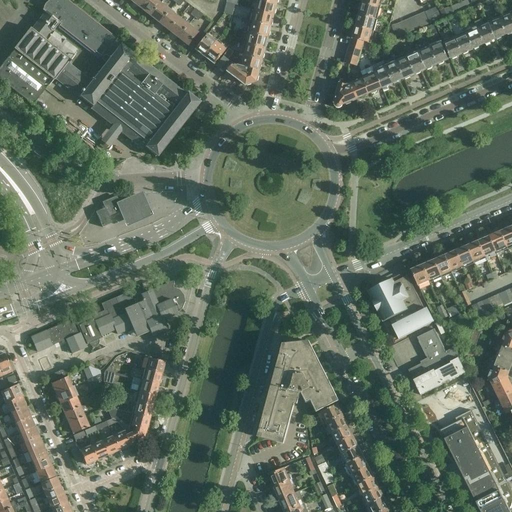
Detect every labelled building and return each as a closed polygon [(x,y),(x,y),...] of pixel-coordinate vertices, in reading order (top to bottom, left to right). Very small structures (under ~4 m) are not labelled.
[(0,79),(33,105),(47,86),(52,81),(53,82),(55,78),(76,94),(92,107),(90,109),(104,120),(142,150),(144,148),(157,158),(200,103),(187,93),(186,94),(133,53),(132,54),(120,45),(119,46),(115,43),(118,40),(117,39),(116,40),(104,30),(65,0),(49,0),(42,11),(44,12),(31,29),(29,28),(13,49),(15,50),(8,59),(7,58),(0,67),(0,79)] [(148,0),(133,0),(133,1),(142,8),(148,0)] [(161,4),(155,0),(148,0),(142,8),(152,15),(161,4)] [(259,0),(258,0),(256,11),(273,16),(274,14),(275,14),(276,10),(275,9),(276,5),(259,0)] [(379,8),(381,0),(362,0),(362,4),(379,8)] [(462,2),(451,7),(453,11),(464,7),(462,2)] [(170,11),(161,4),(152,15),(161,23),(170,11)] [(376,20),(379,8),(362,4),(361,5),(360,5),(359,10),(360,10),(359,15),(376,20)] [(448,8),(440,11),(442,17),(453,12),(453,11),(451,7),(448,8)] [(238,10),(227,8),(225,15),(230,16),(230,13),(237,14),(238,10)] [(424,13),(429,24),(441,19),(436,8),(424,13)] [(195,18),(199,12),(195,9),(191,15),(195,18)] [(179,18),(170,11),(161,23),(170,30),(179,18)] [(256,11),(253,22),(270,27),(271,25),(272,25),(273,21),(272,20),(273,16),(256,11)] [(199,12),(195,18),(198,21),(203,15),(199,12)] [(429,24),(424,13),(396,24),(391,26),(395,39),(429,24)] [(511,18),(510,13),(499,18),(506,35),(507,35),(508,36),(511,33),(511,18)] [(373,32),(376,20),(359,15),(358,16),(357,17),(356,21),(357,22),(355,27),(373,32)] [(189,26),(179,18),(170,30),(180,37),(189,26)] [(499,18),(487,23),(495,40),(496,40),(501,39),(501,37),(506,35),(499,18)] [(487,23),(484,24),(481,20),(474,23),(476,28),(483,45),(484,44),(486,45),(490,43),(490,42),(495,40),(487,23)] [(253,22),(250,33),(268,38),(268,37),(269,36),(270,33),(269,32),(270,27),(253,22)] [(438,37),(433,25),(428,27),(434,39),(438,37)] [(189,26),(180,37),(189,44),(198,33),(189,26)] [(370,44),(373,32),(355,27),(355,28),(354,28),(353,33),(354,34),(352,38),(351,38),(351,39),(364,42),(370,44)] [(476,28),(465,32),(472,49),(473,49),(474,50),(479,48),(479,47),(483,45),(476,28)] [(465,32),(454,37),(461,54),(462,54),(463,55),(468,53),(468,52),(472,49),(465,32)] [(250,33),(247,44),(265,49),(265,48),(266,47),(267,43),(266,43),(268,38),(250,33)] [(217,42),(208,35),(197,49),(197,50),(197,51),(200,54),(202,53),(206,56),(217,42)] [(461,54),(454,37),(442,42),(450,59),(451,59),(452,60),(457,58),(456,56),(461,54)] [(351,39),(349,47),(362,50),(364,42),(351,39)] [(215,64),(226,49),(217,42),(206,56),(206,57),(206,59),(210,61),(211,60),(215,64)] [(430,47),(438,64),(439,65),(443,63),(443,62),(448,60),(440,42),(430,47)] [(247,44),(244,55),(262,60),(262,59),(263,58),(264,55),(263,54),(265,49),(247,44)] [(349,47),(347,55),(359,58),(362,50),(349,47)] [(430,47),(417,52),(425,70),(426,69),(427,70),(431,68),(432,67),(438,64),(430,47)] [(417,52),(407,57),(415,74),(416,75),(420,73),(420,72),(425,70),(417,52)] [(244,55),(242,66),(259,71),(259,70),(260,69),(261,66),(260,65),(262,60),(244,55)] [(347,55),(345,61),(345,63),(357,66),(359,58),(347,55)] [(228,68),(232,63),(224,56),(216,66),(224,72),(228,67),(228,68)] [(407,57),(396,62),(403,79),(404,79),(405,79),(409,78),(409,76),(415,74),(407,57)] [(396,62),(386,66),(393,83),(394,84),(398,82),(398,81),(403,79),(396,62)] [(259,71),(242,66),(233,64),(232,63),(228,68),(229,69),(228,71),(233,75),(233,77),(236,79),(238,78),(247,86),(250,84),(250,83),(257,81),(258,77),(257,76),(259,71)] [(374,71),(374,72),(381,88),(382,88),(383,89),(387,87),(388,86),(393,83),(386,66),(374,71)] [(362,77),(369,94),(371,93),(372,94),(376,92),(376,91),(381,88),(374,72),(374,71),(373,71),(373,69),(369,71),(368,68),(360,71),(362,77)] [(349,82),(356,99),(361,97),(363,98),(367,96),(367,95),(369,94),(362,77),(349,83),(349,82)] [(356,99),(349,82),(340,80),(334,103),(334,104),(334,105),(335,106),(336,107),(337,108),(338,108),(339,108),(340,108),(341,107),(341,106),(342,105),(345,104),(346,105),(350,103),(351,102),(356,99)] [(104,140),(100,146),(99,146),(105,150),(109,144),(104,140)] [(142,192),(116,203),(124,222),(126,227),(152,216),(150,211),(142,192)] [(96,212),(98,218),(102,228),(104,228),(111,224),(108,216),(122,210),(116,197),(104,202),(103,203),(104,206),(105,208),(96,212)] [(507,249),(511,247),(511,228),(511,227),(510,228),(509,227),(505,229),(505,230),(500,232),(507,249)] [(496,254),(507,249),(500,232),(499,233),(498,232),(494,233),(494,235),(489,237),(496,254)] [(485,259),(496,254),(489,237),(488,237),(487,236),(483,238),(483,240),(478,242),(485,259)] [(474,263),(485,259),(478,242),(477,242),(476,241),(472,243),(472,244),(467,246),(474,263)] [(463,268),(474,263),(467,246),(466,247),(465,246),(461,248),(461,249),(456,251),(463,268)] [(450,254),(445,256),(452,273),(463,268),(456,251),(455,252),(454,251),(450,252),(450,254)] [(441,278),(452,273),(445,256),(444,256),(443,255),(439,257),(439,259),(434,261),(441,278)] [(430,282),(441,278),(434,261),(433,261),(432,260),(428,262),(428,263),(423,266),(430,282)] [(411,271),(418,287),(430,282),(423,266),(422,266),(420,265),(416,267),(416,268),(411,271)] [(394,343),(431,324),(405,272),(368,291),(394,343)] [(469,275),(467,276),(472,288),(476,286),(474,283),(472,283),(469,275)] [(182,298),(180,294),(183,293),(179,284),(176,286),(172,276),(88,312),(105,350),(176,320),(182,298)] [(499,294),(504,306),(509,303),(504,292),(499,294)] [(493,297),(498,308),(504,306),(499,294),(493,297)] [(466,307),(470,305),(466,296),(462,298),(466,307)] [(488,299),(493,311),(498,308),(493,297),(488,299)] [(482,302),(487,313),(493,311),(488,299),(482,302)] [(436,308),(442,321),(449,318),(442,302),(440,303),(441,306),(436,308)] [(477,304),(482,316),(487,313),(482,302),(477,304)] [(482,316),(477,304),(471,307),(476,318),(482,316)] [(469,343),(475,346),(482,327),(476,324),(469,343)] [(417,339),(427,359),(420,363),(421,365),(408,371),(414,382),(415,381),(417,387),(421,396),(442,385),(442,384),(450,381),(466,373),(453,349),(446,352),(434,330),(417,339)] [(511,330),(505,333),(500,347),(511,351),(511,330)] [(307,345),(291,346),(285,347),(262,432),(261,438),(281,444),(293,401),(296,402),(300,388),(302,388),(308,400),(312,398),(319,411),(336,403),(307,345)] [(497,354),(496,357),(511,363),(511,351),(500,347),(497,354)] [(0,375),(0,377),(12,372),(4,354),(3,355),(1,354),(0,354),(0,375)] [(496,357),(492,367),(509,374),(510,371),(511,368),(511,365),(511,363),(496,357)] [(145,370),(161,374),(161,373),(162,373),(163,369),(163,367),(164,363),(148,359),(145,370)] [(100,371),(89,367),(88,368),(92,378),(100,375),(100,371)] [(507,379),(507,378),(509,374),(492,367),(488,378),(492,386),(506,379),(507,379)] [(49,376),(50,379),(52,382),(66,376),(63,370),(49,376)] [(145,370),(142,381),(158,385),(158,384),(159,384),(160,380),(160,379),(161,374),(145,370)] [(104,374),(103,382),(111,384),(114,374),(111,373),(105,371),(104,374)] [(100,386),(100,375),(92,378),(91,379),(94,389),(100,386)] [(56,394),(72,387),(67,377),(51,384),(52,386),(52,387),(54,391),(56,394)] [(499,400),(511,393),(511,387),(508,380),(507,379),(506,379),(492,386),(495,392),(493,392),(495,396),(497,396),(499,400)] [(158,385),(142,381),(141,380),(138,391),(155,396),(155,395),(156,395),(157,391),(157,390),(158,385)] [(6,403),(21,397),(22,396),(17,384),(0,391),(5,403),(6,403)] [(72,387),(56,394),(56,395),(56,396),(58,401),(59,401),(60,404),(76,397),(78,396),(74,386),(72,387)] [(135,402),(152,407),(153,406),(154,402),(154,401),(155,396),(138,391),(135,402)] [(506,414),(511,412),(511,411),(511,393),(499,400),(501,404),(499,404),(501,409),(503,408),(506,414)] [(21,397),(6,403),(11,413),(26,407),(26,405),(25,402),(24,402),(21,397)] [(80,407),(76,397),(60,404),(61,406),(60,406),(62,410),(63,411),(64,414),(80,407)] [(135,402),(132,414),(149,418),(150,417),(151,413),(151,412),(152,407),(135,402)] [(326,424),(342,415),(337,405),(320,413),(326,424)] [(26,407),(11,413),(15,424),(30,417),(29,413),(29,411),(28,408),(27,408),(26,407)] [(84,417),(80,407),(64,414),(65,415),(65,416),(67,420),(67,421),(69,424),(84,417)] [(488,411),(486,412),(490,421),(495,419),(492,414),(490,415),(488,411)] [(149,418),(132,414),(131,414),(133,414),(130,425),(146,429),(147,428),(148,424),(148,423),(149,418)] [(326,424),(331,434),(347,426),(342,415),(326,424)] [(15,424),(19,433),(35,427),(34,426),(35,425),(34,422),(32,421),(30,417),(15,424)] [(84,417),(69,424),(69,426),(71,430),(72,431),(73,434),(89,427),(84,417)] [(108,426),(106,422),(96,426),(98,431),(108,426)] [(467,443),(450,452),(480,511),(511,511),(511,491),(477,423),(461,431),(467,443)] [(146,429),(130,425),(129,429),(130,434),(125,436),(130,446),(131,445),(132,446),(136,445),(136,443),(140,441),(142,441),(145,439),(144,437),(146,429)] [(98,431),(96,426),(85,431),(87,436),(98,431)] [(331,434),(336,444),(353,436),(347,426),(331,434)] [(35,427),(19,433),(23,443),(38,437),(37,433),(37,432),(38,431),(36,428),(35,428),(35,427)] [(112,435),(119,450),(120,450),(121,451),(125,449),(125,448),(130,446),(125,436),(123,430),(112,435)] [(73,436),(75,441),(87,436),(85,431),(73,436)] [(505,433),(499,436),(506,450),(511,447),(505,433)] [(112,435),(101,440),(108,455),(109,455),(110,455),(114,454),(114,453),(119,450),(112,435)] [(336,444),(341,455),(358,446),(353,436),(336,444)] [(38,437),(23,443),(27,452),(42,446),(42,445),(43,444),(41,441),(40,440),(38,437)] [(10,438),(3,441),(7,450),(14,447),(10,438)] [(101,440),(90,445),(97,460),(98,459),(99,460),(102,458),(103,457),(104,457),(108,455),(101,440)] [(78,447),(70,451),(77,467),(85,463),(85,465),(87,464),(88,465),(91,463),(92,462),(97,460),(90,445),(79,450),(78,447)] [(42,446),(27,452),(32,463),(47,457),(45,452),(45,450),(44,447),(43,447),(42,446)] [(341,455),(346,465),(363,456),(358,446),(341,455)] [(10,459),(18,456),(14,447),(7,450),(10,459)] [(322,455),(314,458),(318,466),(325,463),(322,455)] [(346,465),(351,475),(368,467),(363,456),(346,465)] [(47,457),(32,463),(36,473),(51,466),(51,465),(51,464),(50,461),(48,460),(47,457)] [(306,459),(311,472),(315,471),(309,457),(306,459)] [(2,460),(1,460),(4,467),(10,465),(7,458),(2,460)] [(51,466),(36,473),(40,483),(55,476),(53,472),(54,470),(53,467),(51,467),(51,466)] [(22,467),(16,470),(20,478),(26,476),(22,467)] [(351,475),(357,485),(357,486),(373,477),(368,467),(351,475)] [(274,488),(289,481),(284,468),(269,475),(269,476),(269,478),(270,481),(272,482),(274,488)] [(357,486),(362,496),(378,487),(373,477),(357,486)] [(44,493),(60,486),(59,486),(60,484),(59,482),(58,481),(56,478),(41,485),(44,493)] [(289,481),(274,488),(276,493),(276,495),(277,498),(278,498),(279,500),(294,493),(289,481)] [(324,491),(321,483),(314,486),(318,494),(324,491)] [(60,486),(44,493),(48,501),(63,495),(62,492),(63,491),(62,488),(60,488),(60,486)] [(362,496),(367,506),(384,497),(378,487),(362,496)] [(299,491),(294,493),(279,500),(280,501),(279,503),(281,506),(282,506),(284,511),(285,511),(305,504),(299,491)] [(63,495),(48,501),(51,510),(67,503),(66,502),(67,501),(66,498),(65,498),(63,495)] [(326,510),(328,509),(327,509),(332,507),(326,495),(321,497),(326,510)] [(367,506),(369,511),(380,511),(389,508),(384,497),(367,506)] [(0,511),(2,511),(26,502),(24,498),(16,501),(18,505),(15,506),(14,502),(9,504),(7,499),(0,502),(0,511)] [(34,499),(28,501),(31,508),(37,506),(34,499)] [(26,502),(2,511),(12,511),(13,511),(14,511),(21,509),(21,508),(23,507),(27,506),(26,502)] [(48,511),(68,511),(70,511),(69,508),(70,507),(69,504),(67,504),(67,503),(51,510),(48,511)]
